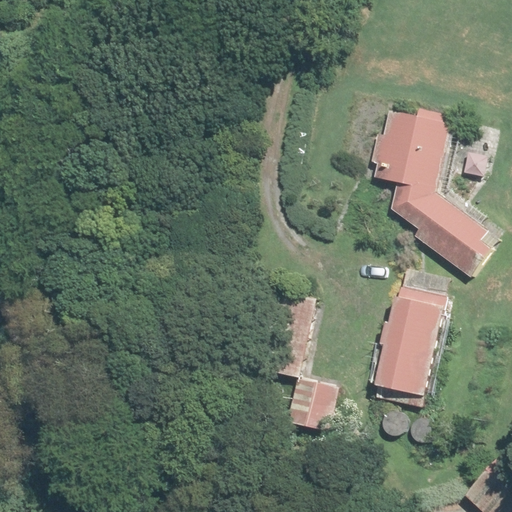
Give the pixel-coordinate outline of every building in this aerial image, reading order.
[(431,212),(441,116),(375,109),(372,138),(363,137),(359,173),(363,174),(361,193),(384,195),(380,226),(412,250),(409,256),(461,300),(484,265),(475,258),(481,249),(431,212)] [(482,158),(453,155),(450,181),(479,184),(482,158)] [(441,322),(389,312),(367,425),(371,426),(368,439),(415,448),(418,436),(420,436),(441,322)] [(296,417),(309,329),(253,321),(239,408),(296,417)] [(337,428),(291,420),(282,467),(329,475),(337,428)] [(511,511),(511,483),(509,481),(484,511),(511,511)]
